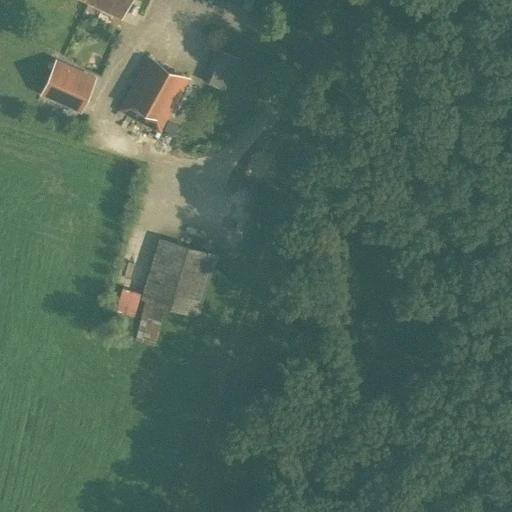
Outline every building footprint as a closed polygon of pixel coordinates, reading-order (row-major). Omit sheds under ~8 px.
[(89,0),(89,1),(121,16),(128,0),(89,0)] [(60,50),(75,18),(64,13),(56,31),(44,25),(37,39),(60,50)] [(216,46),(201,80),(225,90),(240,57),(216,46)] [(190,78),(150,56),(120,110),(160,132),(190,78)] [(95,74),(56,58),(40,94),(80,110),(95,74)] [(145,299),(135,338),(153,343),(165,305),(198,315),(217,252),(158,235),(141,297),(145,299)]
